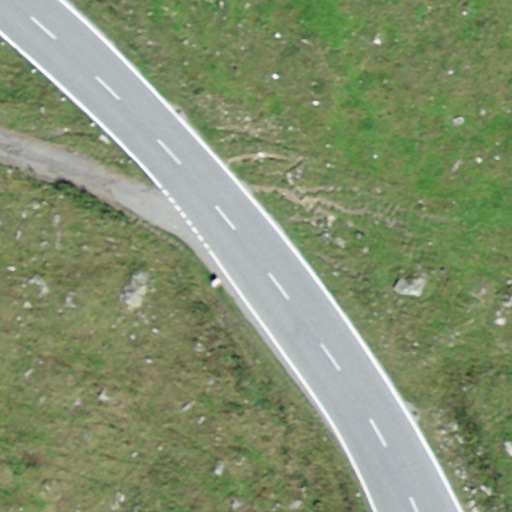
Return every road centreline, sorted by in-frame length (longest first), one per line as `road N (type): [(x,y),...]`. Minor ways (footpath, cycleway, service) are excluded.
road 1 (primary): [(8,0),(140,119),(235,229),(324,348),(394,460),(416,511)]
road 2 (track): [(235,229),(0,143)]
